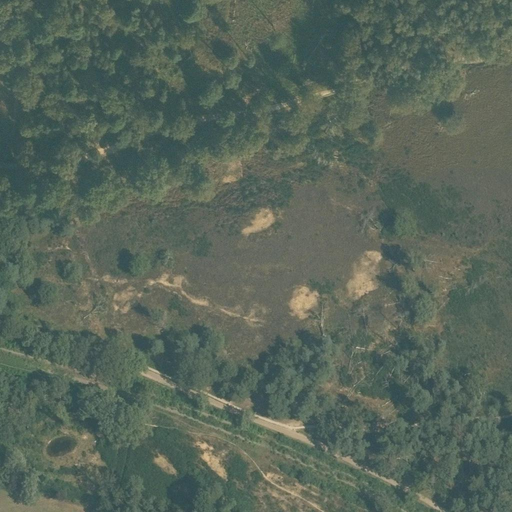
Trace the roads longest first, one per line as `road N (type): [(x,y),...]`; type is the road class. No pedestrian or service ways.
road 1 (track): [(511,416),(262,417),(0,330)]
road 2 (track): [(0,165),(76,161),(165,131),(511,52)]
road 3 (unknown): [(436,511),(240,416),(0,339)]
road 4 (track): [(262,417),(260,423),(137,375),(0,337)]
road 5 (track): [(260,423),(439,511)]
